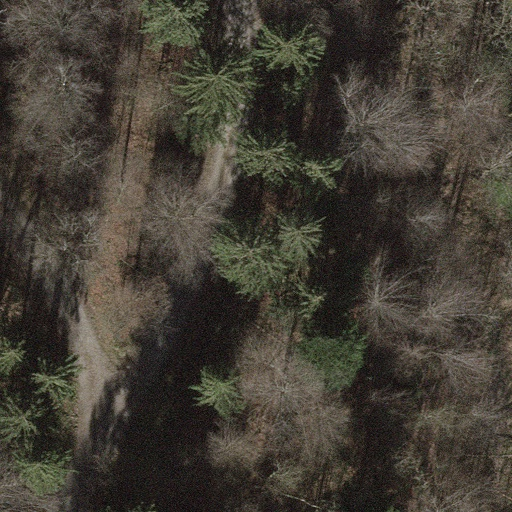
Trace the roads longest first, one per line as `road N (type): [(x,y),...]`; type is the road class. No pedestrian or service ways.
road 1 (track): [(241,0),(252,85),(211,252),(105,427),(69,511)]
road 2 (track): [(510,511),(475,265),(380,0)]
road 3 (track): [(0,195),(39,242),(79,315),(105,427)]
